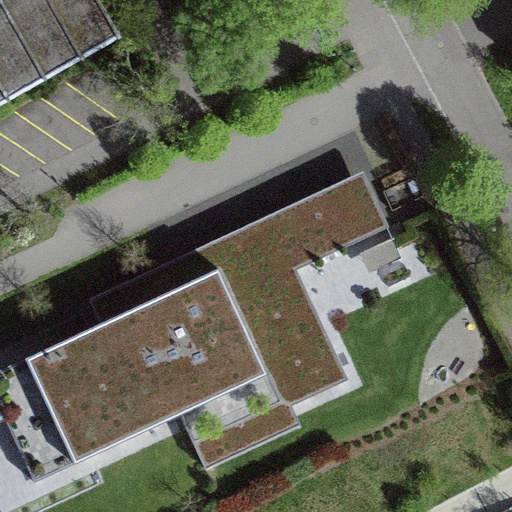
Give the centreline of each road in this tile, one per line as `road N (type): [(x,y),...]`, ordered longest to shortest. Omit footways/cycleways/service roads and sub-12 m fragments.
road 1 (residential): [(0,270),(432,54)]
road 2 (residential): [(432,54),(511,200)]
